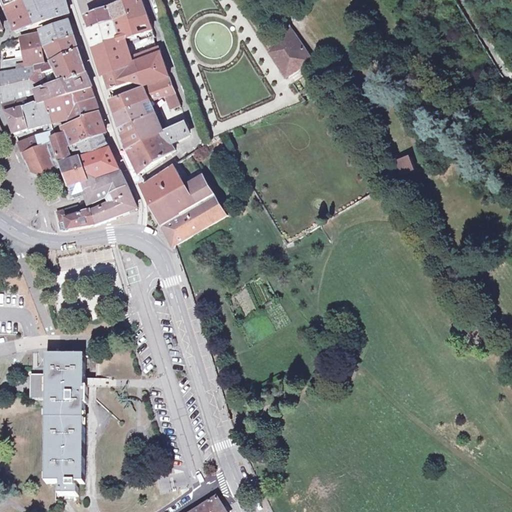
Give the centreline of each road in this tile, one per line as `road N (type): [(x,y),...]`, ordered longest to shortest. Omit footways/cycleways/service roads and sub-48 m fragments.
road 1 (track): [(276,0),(487,326)]
road 2 (secondary): [(132,237),(160,254),(232,474)]
road 3 (secondary): [(132,237),(45,244),(0,222)]
